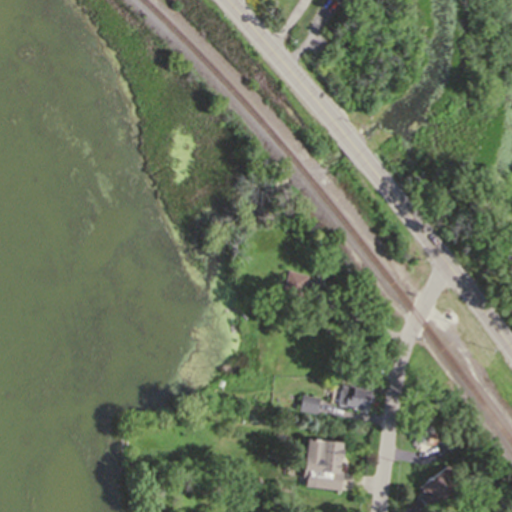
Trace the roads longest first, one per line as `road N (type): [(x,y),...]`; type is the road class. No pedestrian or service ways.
road 1 (tertiary): [(511,343),(227,0)]
road 2 (residential): [(445,262),(407,341),(380,511)]
